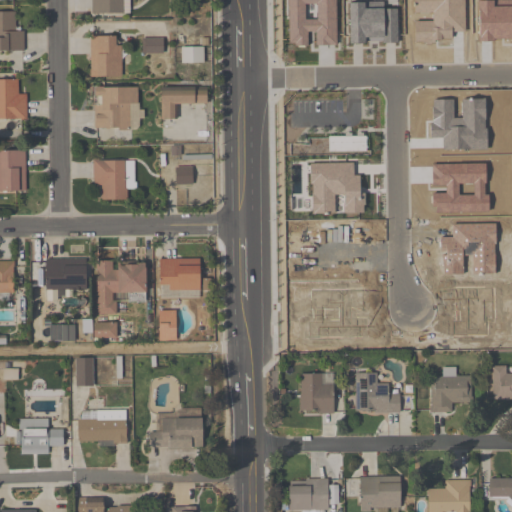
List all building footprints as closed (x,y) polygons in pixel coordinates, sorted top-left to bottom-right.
[(129,14),(129,0),(91,0),(91,15),(129,14)] [(361,39),(511,36),(511,0),(323,0),(324,39),(361,39)] [(0,12),(0,52),(23,52),(23,32),(15,32),(15,12),(0,12)] [(122,78),(122,37),(89,37),(89,78),(122,78)] [(163,54),(163,39),(141,39),(141,54),(163,54)] [(181,65),(203,65),(203,48),(181,48),(181,65)] [(438,55),(365,55),(365,116),(438,116),(438,55)] [(447,115),(511,114),(511,95),(495,96),(495,83),(483,83),(482,55),(446,56),(447,115)] [(26,90),(17,90),(16,79),(0,79),(0,120),(26,120),(26,90)] [(94,87),(94,130),(141,130),(141,88),(94,87)] [(206,105),(206,88),(161,88),(161,120),(177,120),(177,105),(206,105)] [(393,339),(471,339),(471,144),(393,144),(393,339)] [(511,204),(511,144),(484,144),(484,205),(511,204)] [(380,340),(380,145),(281,145),(282,340),(380,340)] [(25,152),(0,151),(0,193),(25,194),(25,152)] [(135,191),(135,161),(93,161),(93,189),(102,189),(102,201),(127,201),(127,191),(135,191)] [(176,167),(176,185),(192,185),(192,167),(176,167)] [(511,212),(484,213),(484,336),(511,336),(511,212)] [(86,259),(45,259),(45,292),(86,292),(86,259)] [(199,260),(158,261),(159,299),(200,298),(199,260)] [(146,262),(96,261),(95,317),(117,317),(118,302),(145,302),(146,262)] [(116,323),(94,323),(94,339),(116,339),(116,323)] [(74,341),(74,326),(50,326),(50,341),(74,341)] [(93,387),(93,358),(75,358),(75,387),(93,387)] [(511,399),(511,367),(491,367),(492,400),(511,399)] [(430,378),(430,414),(451,414),(451,404),(470,405),(471,378),(454,378),(454,370),(444,370),(444,378),(430,378)] [(333,414),(333,373),(299,373),(299,414),(333,414)] [(377,374),(355,374),(355,414),(399,414),(399,395),(388,395),(388,384),(377,384),(377,374)] [(127,410),(78,410),(78,446),(127,446),(127,410)] [(202,450),(202,417),(157,417),(157,432),(148,432),(148,450),(202,450)] [(48,423),(22,423),(22,449),(62,449),(62,429),(48,429),(48,423)] [(399,478),(359,478),(359,511),(399,511),(399,478)] [(511,478),(488,479),(489,499),(511,498),(511,478)] [(318,511),(319,511),(328,511),(328,479),(288,479),(288,511),(298,511),(318,511)] [(469,511),(470,480),(444,480),(444,491),(427,491),(426,511),(469,511)] [(130,511),(130,508),(103,508),(103,499),(76,499),(75,511),(130,511)]
